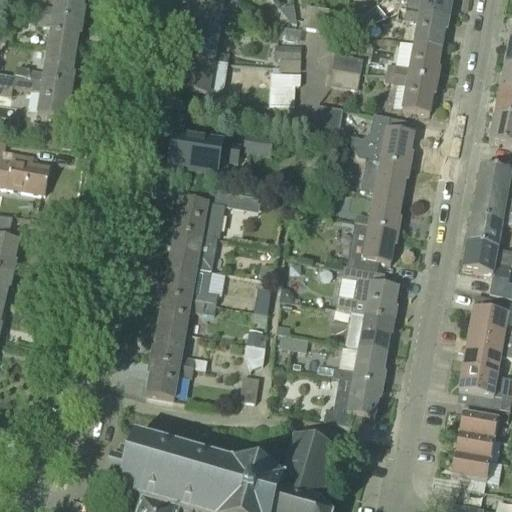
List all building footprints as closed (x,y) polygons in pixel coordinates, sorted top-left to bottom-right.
[(16,1),(10,0),(6,0),(4,12),(13,14),(16,1)] [(38,19),(80,26),(82,9),(86,9),(88,8),(90,5),(90,2),(90,0),(55,0),(54,12),(40,10),(38,19)] [(194,0),(190,31),(218,35),(221,11),(235,13),(237,4),(209,0),(194,0)] [(407,0),(405,14),(446,21),(449,0),(407,0)] [(298,29),(295,10),(281,13),(291,27),(298,29)] [(317,34),(319,12),(305,10),(302,31),(317,34)] [(319,12),(317,34),(329,36),(333,15),(319,12)] [(405,14),(398,12),(396,22),(403,24),(405,14)] [(413,50),(440,55),(446,21),(405,14),(403,24),(417,26),(413,50)] [(80,26),(38,19),(37,29),(51,31),(47,54),(75,58),(80,26)] [(13,32),(2,30),(0,39),(0,45),(10,47),(13,32)] [(185,63),(227,69),(228,60),(214,57),(218,35),(190,31),(185,63)] [(299,65),(299,51),(275,50),(274,64),(299,65)] [(408,72),(395,70),(394,79),(434,86),(440,55),(413,50),(408,72)] [(28,83),(70,90),(75,58),(47,54),(43,77),(29,75),(28,83)] [(331,75),(360,77),(362,65),(334,60),(331,75)] [(222,102),(225,79),(227,69),(185,63),(180,95),(208,100),(222,102)] [(394,79),(395,70),(386,69),(385,79),(394,79)] [(511,71),(504,70),(498,96),(511,98),(511,71)] [(360,77),(331,75),(329,90),(357,95),(360,77)] [(297,91),(298,79),(271,78),(269,112),(292,113),(293,91),(297,91)] [(385,79),(383,86),(383,87),(392,89),(394,79),(385,79)] [(434,86),(394,79),(392,89),(404,91),(400,114),(428,119),(434,86)] [(64,124),(70,90),(28,83),(14,82),(12,92),(40,97),(37,119),(64,124)] [(511,98),(498,96),(493,121),(511,125),(511,98)] [(342,115),(317,110),(313,136),(337,141),(342,115)] [(511,125),(493,121),(488,146),(511,150),(511,125)] [(412,139),(386,135),(382,148),(345,142),(358,163),(365,164),(407,172),(412,139)] [(270,157),(272,144),(244,140),(242,152),(270,157)] [(165,172),(168,173),(167,174),(222,184),(225,166),(235,168),(238,151),(173,141),(170,158),(168,157),(165,172)] [(5,148),(0,146),(0,191),(44,200),(49,175),(32,172),(33,163),(12,160),(11,168),(1,166),(5,148)] [(359,197),(373,200),(401,205),(407,172),(365,164),(359,197)] [(475,197),(511,203),(511,164),(509,177),(479,172),(475,197)] [(470,222),(501,228),(508,229),(511,205),(511,204),(511,203),(475,197),(470,222)] [(353,229),(353,230),(395,237),(401,205),(373,200),(369,222),(355,220),(354,229),(353,229)] [(174,237),(216,244),(217,244),(223,212),(179,204),(174,237)] [(0,221),(0,275),(11,278),(18,246),(8,244),(13,222),(0,221)] [(470,222),(466,248),(496,254),(501,228),(470,222)] [(389,270),(395,237),(353,230),(345,273),(376,279),(378,268),(389,270)] [(168,270),(196,275),(209,277),(216,244),(174,237),(168,270)] [(492,280),(488,298),(511,303),(511,287),(507,287),(510,272),(494,269),(496,254),(466,248),(461,274),(492,280)] [(276,272),(262,269),(260,283),(274,285),(276,272)] [(217,301),(192,297),(196,275),(168,270),(162,302),(215,312),(217,301)] [(397,293),(382,291),(384,280),(376,279),(345,273),(342,273),(335,316),(350,318),(391,326),(397,293)] [(0,275),(0,309),(3,311),(11,278),(0,275)] [(294,300),(291,294),(282,292),(280,306),(293,308),(294,300)] [(184,339),(188,316),(213,320),(215,312),(162,302),(156,334),(184,339)] [(511,329),(511,309),(487,303),(485,315),(472,313),(469,334),(503,340),(505,328),(511,329)] [(344,351),(358,353),(385,358),(391,326),(350,318),(344,351)] [(184,339),(156,334),(150,365),(192,373),(205,375),(206,366),(180,361),(184,339)] [(261,336),(248,334),(245,350),(258,352),(261,336)] [(465,355),(499,361),(511,363),(511,341),(503,340),(469,334),(465,355)] [(290,354),(292,342),(282,340),(280,353),(290,354)] [(250,374),(262,370),(264,353),(245,350),(243,359),(250,374)] [(338,383),(380,390),(385,358),(358,353),(354,376),(340,374),(338,383)] [(465,355),(461,376),(496,382),(499,361),(465,355)] [(144,399),(172,404),(176,380),(191,383),(192,373),(150,365),(144,399)] [(469,409),(508,416),(511,395),(511,384),(496,382),(461,376),(458,397),(471,400),(469,409)] [(242,382),(239,406),(254,408),(258,385),(242,382)] [(325,415),(322,428),(362,435),(364,422),(374,424),(380,390),(338,383),(332,416),(325,415)] [(506,426),(508,416),(469,409),(467,419),(462,418),(458,439),(492,445),(496,424),(506,426)] [(458,439),(454,459),(489,466),(492,445),(458,439)] [(120,503),(140,509),(152,511),(320,511),(319,510),(335,455),(292,442),(282,476),(272,474),(264,471),(266,466),(257,464),(254,478),(234,472),(235,469),(231,467),(230,472),(226,471),(227,467),(214,463),(213,467),(209,466),(211,461),(207,460),(206,465),(202,464),(203,460),(190,456),(189,460),(185,459),(186,454),(183,453),(182,458),(178,456),(179,453),(166,449),(165,453),(161,452),(162,447),(159,446),(157,450),(137,445),(137,444),(133,443),(132,443),(131,447),(131,448),(130,452),(120,449),(117,460),(112,459),(113,457),(111,456),(104,479),(106,479),(107,478),(111,479),(108,490),(118,493),(117,497),(116,497),(115,501),(116,501),(116,502),(120,504),(120,503)] [(485,487),(489,466),(454,459),(450,481),(485,487)]
